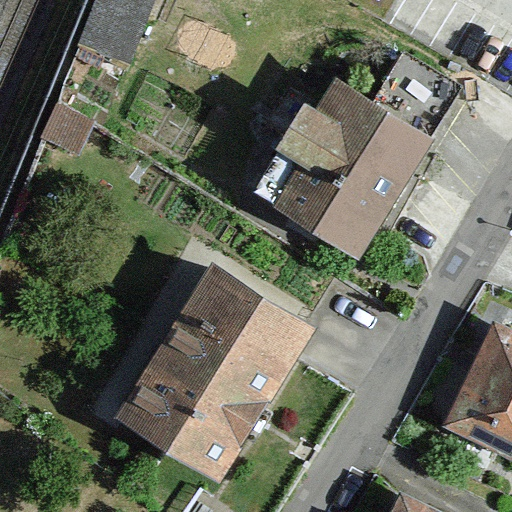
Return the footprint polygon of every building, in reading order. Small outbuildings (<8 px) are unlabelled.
[(390,0),(415,15),(423,0),(390,0)] [(335,81),(250,214),(357,281),(442,149),(335,81)] [(224,290),(138,417),(243,488),(329,361),(224,290)] [(455,432),(511,460),(511,339),(504,336),(455,432)] [(406,511),(449,511),(415,495),(406,511)]
